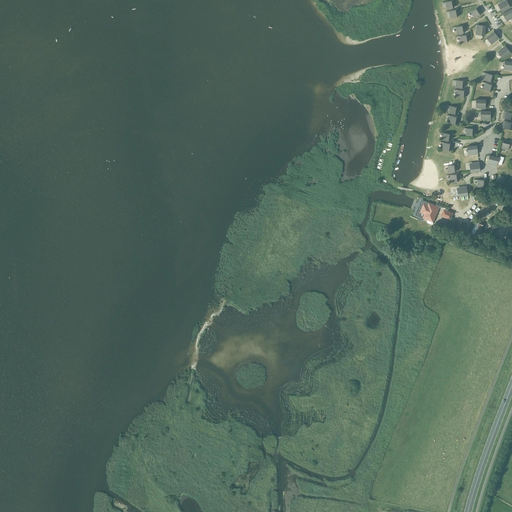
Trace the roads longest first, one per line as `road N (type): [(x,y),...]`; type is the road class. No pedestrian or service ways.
road 1 (unclassified): [(447,511),(511,335)]
road 2 (primary): [(468,511),(511,385)]
